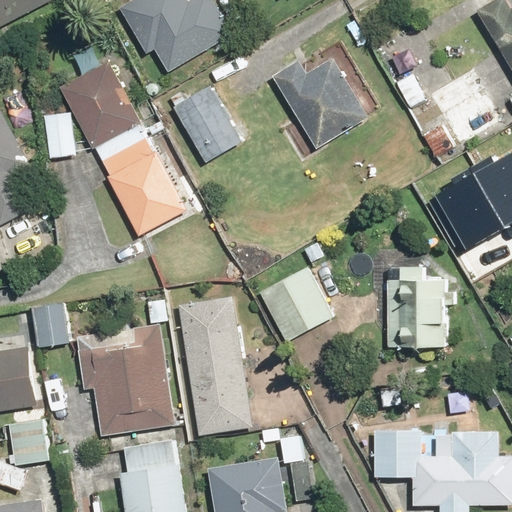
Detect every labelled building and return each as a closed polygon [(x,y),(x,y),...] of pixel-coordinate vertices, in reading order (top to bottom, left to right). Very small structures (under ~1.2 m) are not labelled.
[(0,0),(0,31),(17,22),(57,0),(0,0)] [(193,0),(139,0),(128,7),(153,53),(163,47),(177,71),(239,35),(218,0),(196,0),(195,1),(193,0)] [(511,0),(478,0),(511,60),(511,0)] [(75,54),(87,77),(69,87),(145,236),(197,209),(120,61),(114,64),(102,40),(75,54)] [(301,163),(325,150),(381,118),(347,58),(318,74),(311,60),(283,75),(303,112),(279,125),(301,163)] [(443,157),(464,145),(511,118),(480,65),(433,92),(450,121),(429,132),(443,157)] [(216,85),(179,107),(212,161),(249,139),(216,85)] [(0,213),(5,223),(8,222),(37,206),(19,173),(37,163),(0,94),(0,213)] [(76,112),(50,115),(56,161),(83,158),(76,112)] [(511,149),(443,190),(474,244),(511,221),(511,149)] [(342,317),(316,268),(266,295),(292,344),(342,317)] [(457,349),(458,282),(433,281),(433,269),(395,269),(394,349),(457,349)] [(172,297),(151,300),(154,323),(176,320),(172,297)] [(239,297),(186,305),(206,436),(260,427),(239,297)] [(71,304),(40,308),(46,350),(76,345),(71,304)] [(83,336),(91,390),(106,388),(113,438),(184,428),(169,324),(83,336)] [(0,431),(3,431),(0,413),(46,406),(37,347),(0,353),(0,431)] [(51,416),(15,422),(22,463),(58,457),(51,416)] [(434,433),(385,431),(384,476),(423,477),(423,505),(446,505),(445,511),(481,511),(481,505),(511,505),(511,454),(508,454),(509,432),(459,431),(459,454),(433,454),(434,433)] [(308,435),(288,438),(291,463),(312,460),(308,435)] [(201,511),(194,463),(183,465),(180,442),(133,450),(137,471),(127,472),(132,511),(201,511)] [(34,472),(0,459),(0,484),(26,494),(34,472)] [(292,511),(286,460),(219,468),(224,511),(292,511)] [(51,511),(49,500),(0,506),(0,511),(51,511)]
